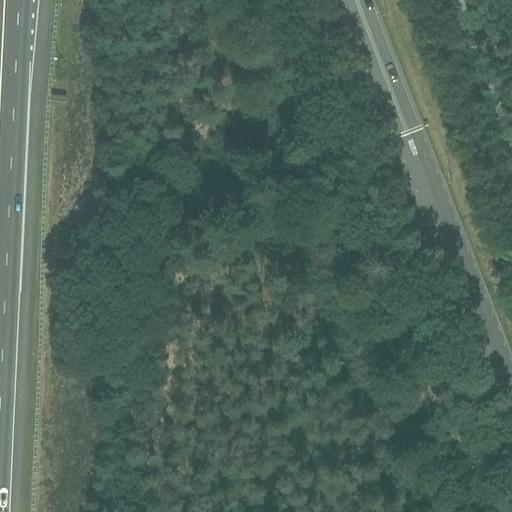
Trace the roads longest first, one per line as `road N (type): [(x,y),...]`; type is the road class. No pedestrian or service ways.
road 1 (secondary): [(511,402),(357,0)]
road 2 (motorway): [(0,388),(17,0)]
